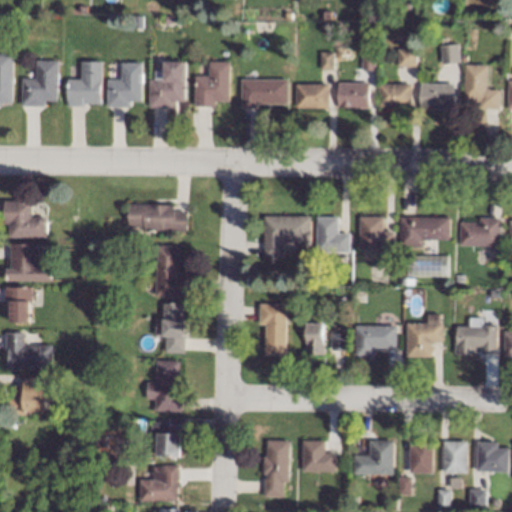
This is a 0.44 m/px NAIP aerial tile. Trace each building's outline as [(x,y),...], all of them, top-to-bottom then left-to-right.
[(330,19),(323,19),(323,10),(331,10),(330,19)] [(172,15),(172,22),(164,22),(164,14),(172,15)] [(446,43),(459,42),(460,61),(441,63),(439,44),(441,44),(440,37),(446,36),(446,43)] [(416,49),(415,66),(397,65),(397,48),(416,49)] [(333,68),(320,68),(319,51),(333,50),(333,68)] [(374,69),(361,69),(361,52),(374,52),(374,69)] [(11,102),(1,102),(1,106),(0,106),(0,53),(12,53),(11,102)] [(57,100),(44,100),(44,105),(21,105),(21,78),(34,78),(35,60),(57,60),(57,100)] [(228,101),(214,101),(214,107),(193,106),(194,75),(207,75),(208,60),(229,60),(228,101)] [(100,103),(84,103),(84,106),(66,106),(66,78),(80,78),(80,61),(100,61),(100,103)] [(184,101),(172,101),(172,107),(147,106),(148,79),(153,79),(153,69),(163,69),(163,61),(184,61),(184,101)] [(141,100),(129,100),(129,106),(106,106),(106,78),(119,78),(119,62),(140,62),(141,100)] [(487,64),(486,86),(489,86),(489,88),(501,88),(500,107),(480,107),(480,101),(476,101),(476,98),(463,97),(464,64),(487,64)] [(287,103),(257,103),(256,107),(240,107),(240,78),(287,78),(287,103)] [(369,106),(336,106),(337,82),(369,82),(369,106)] [(453,109),(419,108),(420,82),(454,83),(453,109)] [(328,107),(294,107),(294,83),(328,83),(328,107)] [(411,106),(405,106),(405,108),(392,108),(392,106),(378,106),(378,83),(411,83),(411,106)] [(32,216),(47,216),(47,236),(9,236),(10,223),(5,223),(5,200),(32,200),(32,216)] [(173,211),(187,211),(187,230),(144,230),(144,226),(128,225),(128,203),(173,204),(173,211)] [(311,240),(283,240),(284,256),(264,256),(264,215),(311,215),(311,240)] [(339,232),(350,232),(350,251),(317,251),(316,216),(338,216),(339,232)] [(383,230),(394,230),(394,260),(379,260),(379,249),(360,249),(360,216),(383,216),(383,230)] [(450,239),(424,239),(424,246),(400,245),(400,216),(450,216),(450,239)] [(501,218),(500,246),(459,244),(461,220),(479,221),(480,217),(501,218)] [(38,265),(51,265),(51,279),(6,280),(6,267),(11,267),(11,243),(38,243),(38,265)] [(178,245),(177,271),(186,272),(185,296),(155,295),(156,244),(178,245)] [(448,275),(408,274),(408,254),(448,255),(448,275)] [(32,302),(29,302),(29,321),(10,321),(10,307),(5,307),(5,287),(32,287),(32,302)] [(348,290),(347,304),(339,304),(339,290),(348,290)] [(183,303),(183,319),(185,319),(183,352),(163,351),(163,349),(154,349),(155,339),(161,339),(163,302),(183,303)] [(286,354),(265,354),(266,323),(260,323),(260,303),(287,304),(286,354)] [(438,322),(442,322),(443,341),(432,341),(432,355),(406,355),(406,322),(428,322),(428,313),(438,313),(438,322)] [(482,324),(497,324),(497,353),(481,353),(481,346),(476,346),(476,354),(454,354),(454,341),(456,341),(456,325),(469,325),(469,317),(482,317),(482,324)] [(323,353),(306,353),(306,322),(324,322),(323,353)] [(396,347),(374,347),(374,355),(354,355),(354,325),(396,325),(396,347)] [(503,357),(511,356),(511,330),(503,331),(503,357)] [(24,344),(52,344),(52,368),(7,368),(6,351),(5,351),(5,332),(24,332),(24,344)] [(347,349),(331,349),(331,333),(347,333),(347,349)] [(178,386),(181,386),(181,409),(153,409),(153,397),(145,397),(145,381),(155,381),(155,360),(178,360),(178,386)] [(44,409),(25,410),(25,413),(10,414),(9,395),(24,395),(23,376),(43,376),(44,409)] [(168,431),(180,431),(180,455),(156,454),(156,444),(151,444),(151,434),(150,434),(150,421),(168,421),(168,431)] [(290,440),(288,481),(283,480),(283,496),(264,495),(265,478),(266,478),(266,473),(263,473),(264,456),(267,456),(268,439),(290,440)] [(325,452),(336,452),(336,470),(302,470),(302,439),(325,439),(325,452)] [(393,473),(354,473),(354,454),(369,454),(369,440),(393,440),(393,473)] [(466,472),(443,472),(443,440),(466,440),(466,472)] [(497,447),(509,447),(508,470),(477,470),(477,441),(497,441),(497,447)] [(432,472),(409,472),(409,444),(415,444),(415,442),(432,442),(432,472)] [(178,487),(176,487),(176,500),(138,501),(137,479),(154,478),(154,470),(161,470),(161,465),(177,464),(178,487)] [(461,486),(450,488),(449,476),(460,475),(461,486)] [(411,493),(398,493),(398,476),(411,476),(411,493)] [(450,489),(449,508),(437,508),(438,488),(450,489)] [(485,489),(484,508),(469,507),(470,489),(485,489)] [(357,495),(357,504),(349,503),(349,495),(357,495)] [(499,499),(499,502),(497,505),(493,506),(491,502),(493,498),(496,497),(499,499)]
